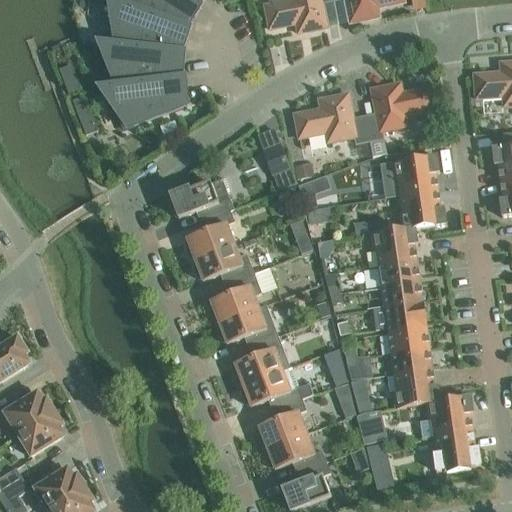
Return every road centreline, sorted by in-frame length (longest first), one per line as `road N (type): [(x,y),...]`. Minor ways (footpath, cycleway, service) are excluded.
road 1 (residential): [(238,511),(122,201),(129,189),(306,80),(367,49),(453,29)]
road 2 (residential): [(511,473),(453,29)]
road 3 (residential): [(136,511),(29,259)]
